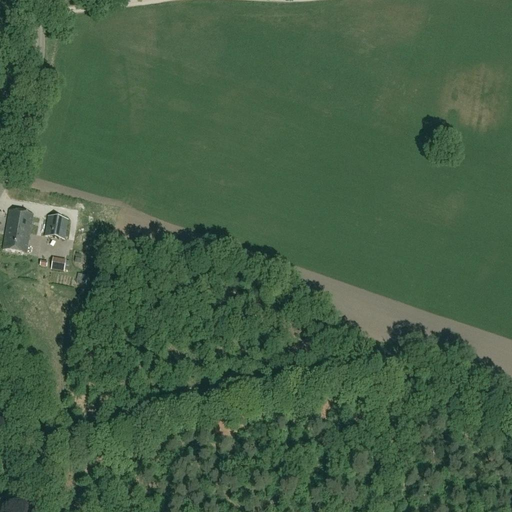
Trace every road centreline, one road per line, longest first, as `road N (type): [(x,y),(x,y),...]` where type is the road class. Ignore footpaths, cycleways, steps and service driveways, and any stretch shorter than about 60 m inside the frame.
road 1 (track): [(49,479),(230,420),(385,402)]
road 2 (track): [(338,0),(303,7),(132,2),(40,26)]
road 3 (unclassified): [(0,182),(27,119),(41,0)]
road 4 (unclassified): [(61,511),(0,338)]
